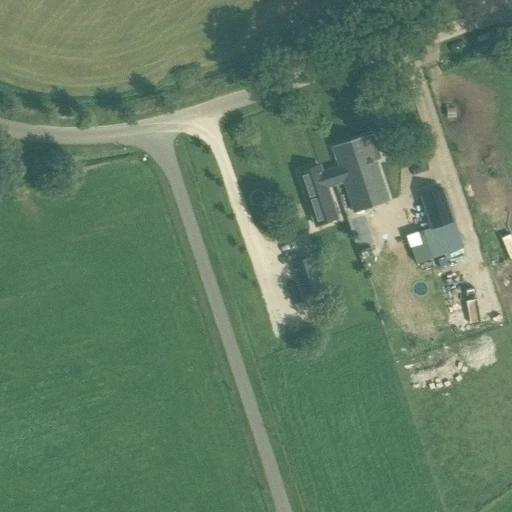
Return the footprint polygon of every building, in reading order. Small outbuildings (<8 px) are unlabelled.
[(388,201),(375,161),(381,159),(372,135),(366,137),(366,136),(331,148),(338,167),(322,173),(319,165),(297,173),(315,226),(316,226),(346,303),(365,296),(337,219),(327,189),(344,183),(354,213),(388,201)] [(482,243),(496,238),(470,164),(457,169),(482,243)] [(447,213),(437,183),(413,191),(423,221),(447,213)] [(462,358),(433,249),(382,262),(411,371),(462,358)] [(322,284),(312,254),(295,259),(305,290),(322,284)] [(343,307),(345,319),(369,314),(367,303),(343,307)] [(341,388),(328,350),(311,356),(325,394),(341,388)]
